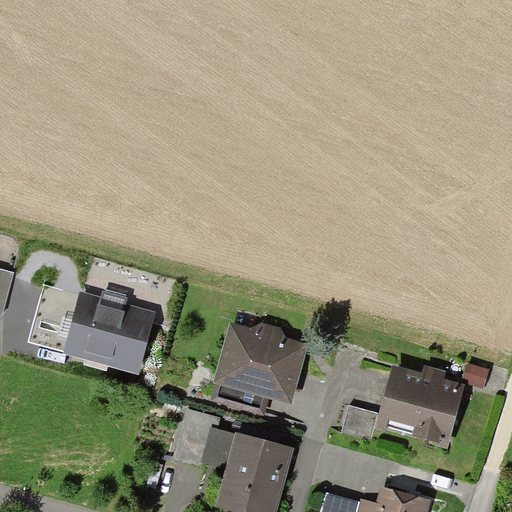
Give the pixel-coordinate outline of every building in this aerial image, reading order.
[(0,316),(2,317),(15,272),(0,268),(0,316)] [(129,295),(107,289),(104,298),(83,292),(82,296),(46,286),(31,340),(67,350),(67,353),(138,373),(155,313),(126,305),(129,295)] [(253,329),(231,322),(214,382),(215,383),(211,400),(263,416),(269,398),(292,405),(309,343),(284,337),(279,328),(262,322),(253,329)] [(393,365),(379,414),(374,428),(386,432),(388,427),(440,442),(439,445),(448,448),(466,385),(445,379),(448,370),(425,364),(422,373),(393,365)] [(489,369),(468,364),(464,381),(485,387),(489,369)] [(371,441),(374,428),(379,414),(351,406),(344,433),(371,441)] [(226,511),(276,511),(293,451),(212,429),(203,463),(226,469),(215,509),(226,511)] [(360,502),(357,511),(426,511),(429,502),(383,489),(379,504),(361,499),(360,502)] [(357,511),(360,502),(327,493),(321,511),(357,511)]
